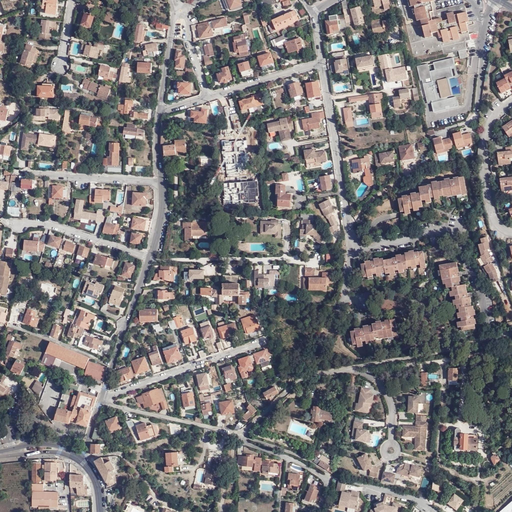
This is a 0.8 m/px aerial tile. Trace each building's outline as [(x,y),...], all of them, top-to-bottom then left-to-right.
[(54,11),(57,12),(58,7),(57,7),(58,0),(55,0),(47,0),(48,1),(44,0),(42,9),(46,10),(45,14),(54,15),(54,11)] [(228,9),(229,13),(237,11),(235,6),(242,4),(240,0),(223,0),(227,9),(228,9)] [(345,0),(344,0),(341,2),(345,22),(349,22),(350,21),(349,15),(347,15),(346,9),(347,9),(345,0)] [(372,0),(375,7),(382,5),(384,10),(390,9),(387,0),(372,0)] [(458,51),(459,52),(466,50),(463,42),(470,40),(466,23),(462,8),(434,15),(430,0),(402,0),(406,16),(404,17),(414,57),(442,50),(443,55),(458,51)] [(433,0),(430,0),(434,15),(462,8),(466,23),(469,22),(464,4),(436,10),(433,0)] [(350,9),(354,26),(364,23),(360,7),(350,9)] [(294,10),(269,22),(270,25),(268,26),(270,28),(271,28),(272,28),(269,29),(270,33),(273,32),(295,22),(295,21),(299,19),(294,10)] [(251,11),(243,13),(246,23),(250,23),(248,15),(252,14),(251,11)] [(95,15),(87,12),(86,14),(82,13),(79,23),(92,26),(95,15)] [(262,12),(259,13),(263,25),(268,23),(262,12)] [(339,32),(337,20),(336,16),(336,14),(328,16),(328,20),(325,20),(327,33),(329,33),(330,35),(334,34),(334,32),(339,32)] [(140,42),(143,29),(146,17),(140,15),(139,20),(134,41),(140,42)] [(222,18),(201,23),(202,26),(199,26),(198,26),(200,38),(213,35),(212,28),(224,26),(222,18)] [(371,23),(372,32),(384,31),(383,28),(391,27),(390,19),(387,20),(384,20),(382,20),(382,21),(380,21),(380,18),(378,18),(379,22),(371,23)] [(43,40),(50,41),(51,35),(49,34),(50,28),(55,28),(56,23),(43,20),(42,26),(43,26),(42,33),(40,33),(40,37),(43,38),(43,40)] [(247,30),(244,31),(244,33),(235,35),(236,36),(233,37),(234,41),(232,41),(235,52),(239,52),(247,50),(245,39),(249,38),(247,30)] [(290,36),(288,32),(270,40),(274,47),(277,46),(276,44),(285,39),(290,36)] [(287,41),(286,41),(284,42),(284,43),(286,48),(287,48),(288,52),(297,49),(298,52),(304,51),(300,38),(295,39),(294,38),(292,38),(293,39),(292,40),(291,39),(286,40),(287,41)] [(286,41),(285,39),(276,44),(277,46),(278,47),(284,43),(284,42),(286,41)] [(105,46),(96,43),(95,47),(83,44),(81,49),(85,50),(84,55),(95,58),(97,49),(104,51),(105,46)] [(144,51),(145,55),(147,55),(148,56),(154,56),(153,51),(158,50),(157,48),(149,50),(148,50),(147,45),(156,43),(145,45),(145,46),(146,50),(144,50),(144,51)] [(205,44),(207,55),(209,54),(210,56),(215,55),(212,43),(205,44)] [(30,67),(32,62),(34,54),(36,49),(32,47),(33,46),(27,44),(20,63),(30,67)] [(182,50),(177,49),(175,66),(185,67),(186,58),(185,58),(185,55),(181,54),(182,50)] [(270,52),(258,56),(263,71),(265,70),(264,67),(272,65),(273,67),(275,67),(270,52)] [(248,59),(253,58),(253,55),(238,58),(239,63),(238,64),(243,78),(254,75),(252,69),(251,69),(248,59)] [(345,58),(344,55),(335,56),(336,64),(335,64),(337,72),(343,71),(343,70),(348,69),(346,58),(345,58)] [(358,67),(375,64),(373,55),(356,58),(357,63),(358,67)] [(392,68),(391,68),(388,69),(387,61),(386,58),(379,59),(382,76),(398,73),(397,64),(391,65),(392,68)] [(420,80),(421,80),(426,101),(431,100),(431,103),(433,112),(445,109),(445,106),(448,105),(449,107),(456,106),(457,106),(455,96),(447,98),(446,96),(451,95),(447,78),(452,77),(450,66),(454,65),(452,58),(433,62),(435,70),(429,71),(428,63),(416,66),(420,80)] [(152,63),(139,62),(138,71),(143,72),(152,73),(152,63)] [(126,77),(128,67),(128,64),(122,63),(121,72),(120,71),(119,81),(121,81),(124,81),(126,82),(126,77)] [(111,68),(101,65),(99,75),(105,77),(104,78),(113,80),(115,72),(111,71),(111,68)] [(228,67),(222,69),(224,72),(221,73),(221,72),(216,73),(217,76),(218,76),(220,83),(232,79),(228,67)] [(511,72),(505,76),(506,78),(497,83),(502,93),(506,90),(506,89),(510,87),(510,86),(511,84),(511,83),(511,82),(511,81),(511,72)] [(314,94),(314,96),(321,95),(318,80),(314,81),(313,75),(310,76),(311,81),(306,82),(309,95),(314,94)] [(101,86),(84,80),(82,84),(85,85),(83,88),(88,90),(89,89),(98,93),(97,96),(107,100),(111,89),(101,86)] [(192,83),(178,81),(177,93),(180,93),(180,92),(191,93),(192,83)] [(298,82),(288,85),(292,97),(302,94),(304,93),(301,83),(299,83),(298,82)] [(55,84),(43,84),(43,86),(39,86),(39,97),(54,97),(55,84)] [(409,88),(394,90),(394,92),(397,92),(397,96),(392,97),(394,106),(401,105),(400,98),(410,97),(409,88)] [(239,99),(240,101),(242,109),(243,110),(263,104),(260,93),(239,99)] [(379,93),(349,97),(350,101),(369,98),(370,105),(371,111),(372,112),(382,111),(380,98),(379,93)] [(9,110),(0,107),(0,118),(6,121),(9,110)] [(39,117),(46,117),(50,117),(50,119),(60,119),(60,109),(50,110),(50,107),(40,107),(40,109),(38,110),(38,111),(30,117),(34,122),(36,121),(38,118),(39,117)] [(352,107),(343,107),(345,122),(353,121),(352,107)] [(208,109),(200,108),(200,110),(193,109),(193,110),(191,110),(191,116),(194,117),(194,122),(206,123),(208,109)] [(310,126),(310,129),(321,127),(320,122),(321,122),(319,111),(312,112),(313,117),(302,119),(304,127),(310,126)] [(91,113),(82,112),(81,116),(79,115),(78,118),(80,119),(79,123),(89,125),(89,126),(96,126),(98,117),(91,117),(91,113)] [(280,119),(280,120),(277,121),(267,123),(269,132),(279,130),(282,129),(284,138),(291,136),(287,117),(280,119)] [(308,130),(304,130),(302,120),(297,121),(300,137),(309,135),(308,130)] [(511,120),(507,124),(506,123),(502,126),(509,137),(511,134),(511,120)] [(136,125),(128,124),(128,127),(121,127),(120,132),(124,132),(124,133),(137,135),(138,129),(136,129),(136,125)] [(291,138),(291,136),(284,138),(282,129),(279,130),(281,140),(291,138)] [(23,132),(21,149),(28,150),(29,142),(38,143),(40,135),(23,132)] [(256,138),(257,132),(246,132),(245,155),(256,155),(257,149),(261,149),(262,138),(256,138)] [(449,138),(451,144),(455,143),(455,145),(463,143),(463,141),(466,140),(467,143),(471,142),(469,132),(461,135),(461,133),(457,134),(457,132),(452,133),(453,137),(449,138)] [(40,134),(38,144),(54,147),(56,136),(49,135),(49,136),(47,136),(47,135),(40,134)] [(0,164),(2,165),(3,159),(9,160),(11,146),(8,145),(9,139),(3,138),(2,142),(0,141),(0,164)] [(164,145),(165,155),(175,154),(175,152),(186,151),(184,138),(174,140),(174,144),(164,145)] [(448,148),(452,147),(451,144),(449,138),(442,140),(441,139),(438,140),(437,138),(433,139),(436,150),(443,148),(443,147),(447,146),(448,148)] [(110,156),(107,156),(107,158),(103,158),(103,164),(118,165),(119,152),(118,152),(118,148),(119,149),(119,143),(110,142),(109,149),(110,149),(110,156)] [(400,160),(400,165),(401,165),(401,162),(402,162),(402,160),(413,158),(412,153),(413,153),(413,149),(414,149),(413,143),(399,145),(401,160),(400,160)] [(506,162),(506,164),(511,163),(510,156),(511,156),(511,146),(506,147),(506,151),(497,153),(499,162),(506,162)] [(315,155),(315,153),(315,149),(304,151),(307,164),(327,161),(325,151),(318,152),(318,154),(315,155)] [(394,160),(393,150),(374,154),(376,166),(382,165),(381,162),(394,160)] [(369,182),(374,185),(369,155),(364,155),(364,157),(352,159),(354,172),(363,171),(363,168),(365,168),(366,175),(367,177),(369,178),(369,182)] [(225,174),(246,175),(246,163),(243,163),(243,159),(237,159),(237,157),(225,157),(225,174)] [(511,173),(508,174),(509,176),(509,177),(500,179),(502,189),(509,188),(509,190),(511,189),(511,173)] [(330,175),(320,176),(322,190),(331,189),(330,182),(331,182),(330,175)] [(374,185),(369,182),(369,178),(367,177),(366,175),(364,175),(365,181),(369,186),(374,185)] [(464,176),(458,177),(458,178),(454,179),(450,179),(445,180),(437,182),(432,183),(432,184),(428,184),(428,185),(419,187),(420,193),(416,193),(416,194),(411,195),(407,196),(408,196),(402,197),(398,198),(400,212),(404,211),(404,212),(410,211),(410,209),(409,207),(413,206),(413,208),(419,207),(423,207),(422,200),(425,200),(426,200),(431,199),(430,197),(430,195),(434,194),(434,197),(440,196),(443,195),(444,196),(447,195),(447,194),(453,193),(453,195),(453,196),(455,195),(462,194),(462,192),(467,191),(464,176)] [(0,188),(9,190),(10,182),(0,179),(0,188)] [(21,179),(21,188),(33,189),(33,180),(21,179)] [(19,191),(20,183),(11,182),(11,191),(19,191)] [(287,185),(277,184),(277,194),(279,194),(278,206),(291,207),(291,202),(290,201),(291,195),(292,196),(292,193),(286,193),(287,185)] [(57,185),(53,185),(53,197),(68,197),(68,191),(64,190),(64,186),(61,186),(61,185),(58,185),(57,185)] [(91,195),(90,201),(104,202),(104,200),(111,200),(112,190),(97,189),(96,195),(91,195)] [(126,193),(118,191),(116,203),(123,204),(126,193)] [(147,193),(133,192),(132,205),(146,206),(146,199),(148,199),(149,198),(150,195),(148,194),(147,194),(147,193)] [(325,216),(335,212),(329,199),(319,204),(325,216)] [(84,209),(74,205),(69,220),(78,223),(79,220),(80,220),(84,209)] [(112,233),(119,235),(120,228),(121,224),(117,223),(116,225),(112,224),(114,217),(109,216),(108,222),(107,222),(104,231),(111,234),(112,233)] [(132,227),(150,230),(152,220),(134,217),(132,227)] [(97,223),(95,228),(100,230),(101,229),(100,228),(102,221),(93,218),(92,222),(97,223)] [(276,236),(281,236),(281,223),(279,223),(279,219),(271,219),(271,221),(261,221),(261,229),(266,228),(266,232),(276,231),(276,233),(276,236)] [(300,234),(306,235),(306,234),(313,235),(313,236),(317,239),(316,240),(321,243),(325,237),(320,234),(322,233),(316,229),(316,225),(312,224),(312,220),(303,219),(302,229),(300,229),(300,234)] [(204,222),(199,222),(199,224),(192,224),(191,222),(183,222),(183,228),(185,228),(185,241),(191,241),(191,235),(206,235),(206,233),(207,233),(207,230),(206,230),(206,225),(204,225),(204,222)] [(143,237),(149,238),(150,233),(142,232),(142,234),(132,233),(131,242),(138,244),(141,242),(141,239),(143,238),(143,237)] [(62,238),(51,234),(49,238),(50,239),(49,243),(59,247),(62,238)] [(39,250),(39,237),(33,237),(33,239),(23,239),(23,250),(39,250)] [(487,250),(488,250),(490,249),(487,237),(480,239),(482,244),(478,245),(480,252),(482,251),(483,255),(481,256),(480,257),(485,266),(484,267),(485,268),(487,271),(485,273),(486,274),(487,275),(490,274),(491,279),(494,278),(495,281),(499,280),(497,272),(496,272),(495,270),(496,269),(490,258),(492,257),(489,252),(487,252),(487,250)] [(64,238),(60,251),(64,253),(65,250),(74,252),(76,244),(72,243),(73,242),(64,238)] [(91,248),(81,245),(78,254),(88,257),(91,248)] [(426,264),(424,251),(418,252),(418,249),(416,249),(414,250),(414,252),(409,253),(409,252),(405,253),(405,254),(401,255),(401,256),(396,257),(396,255),(395,256),(392,256),(393,258),(383,260),(383,258),(379,259),(374,260),(374,259),(372,259),(370,259),(370,260),(370,262),(365,263),(361,264),(364,277),(368,276),(368,277),(373,276),(373,274),(372,272),(376,272),(376,273),(376,274),(382,273),(385,272),(385,274),(390,273),(390,274),(395,273),(395,270),(395,269),(398,268),(398,270),(404,269),(408,268),(408,267),(412,266),(417,265),(416,263),(420,262),(421,264),(421,265),(426,264)] [(113,259),(109,258),(102,255),(98,254),(95,263),(106,267),(107,264),(111,265),(113,259)] [(458,260),(442,263),(443,269),(440,269),(442,279),(445,279),(446,283),(447,288),(452,287),(453,290),(452,290),(453,295),(456,295),(457,295),(458,298),(456,298),(456,299),(457,304),(458,308),(459,308),(460,312),(461,317),(463,316),(464,320),(462,321),(460,321),(461,326),(462,331),(476,328),(475,324),(477,323),(476,318),(477,318),(477,316),(477,315),(475,315),(474,309),(474,305),(472,306),(471,302),(469,296),(471,296),(472,296),(471,294),(471,292),(468,293),(466,284),(461,285),(460,281),(459,276),(461,275),(462,275),(461,273),(461,271),(460,271),(458,272),(457,266),(459,266),(458,260)] [(12,263),(1,261),(0,267),(0,293),(7,294),(8,287),(10,278),(9,277),(12,263)] [(134,265),(126,263),(122,274),(130,277),(132,272),(133,272),(135,267),(134,266),(134,265)] [(170,270),(170,265),(161,265),(161,270),(159,270),(159,272),(156,273),(154,279),(160,280),(160,277),(163,277),(163,280),(171,280),(170,270)] [(184,269),(184,279),(205,278),(204,269),(184,269)] [(277,275),(277,270),(269,270),(269,274),(266,274),(266,276),(264,276),(261,276),(261,274),(258,274),(258,270),(254,270),(254,285),(264,285),(274,285),(274,275),(277,275)] [(310,286),(310,291),(327,291),(327,284),(333,284),(333,274),(323,274),(323,279),(304,279),(304,286),(310,286)] [(82,293),(85,295),(86,293),(92,295),(91,297),(96,299),(98,293),(97,292),(97,291),(101,292),(103,285),(95,282),(94,285),(90,283),(91,282),(86,281),(82,293)] [(239,284),(223,284),(223,293),(223,301),(228,301),(228,305),(231,305),(239,305),(239,292),(239,284)] [(126,289),(116,286),(114,290),(115,290),(111,302),(118,304),(118,303),(121,304),(122,299),(121,299),(122,295),(124,295),(126,289)] [(217,294),(217,293),(217,288),(204,288),(203,290),(205,295),(212,295),(212,297),(216,297),(216,294),(217,294)] [(166,292),(166,290),(158,290),(157,295),(159,295),(159,299),(174,299),(175,292),(170,292),(166,292)] [(223,301),(223,293),(219,293),(219,294),(217,294),(216,294),(216,297),(216,304),(219,304),(223,304),(228,305),(228,301),(223,301)] [(5,306),(0,304),(0,320),(6,322),(8,312),(9,312),(10,312),(8,311),(9,308),(6,307),(5,306)] [(63,322),(66,324),(68,318),(71,310),(66,308),(64,316),(65,316),(63,322)] [(158,309),(142,309),(143,311),(140,310),(140,322),(158,321),(158,309)] [(76,315),(74,321),(73,323),(90,330),(94,320),(95,320),(97,316),(89,313),(88,315),(86,314),(87,312),(83,310),(80,317),(76,315)] [(40,318),(27,313),(24,322),(37,327),(40,318)] [(174,315),(173,315),(174,320),(177,328),(180,327),(180,326),(181,326),(178,317),(175,317),(174,315)] [(254,318),(244,322),(244,323),(243,324),(246,334),(261,329),(257,319),(254,320),(254,318)] [(394,334),(399,333),(396,318),(390,319),(390,320),(386,321),(386,320),(385,318),(383,319),(381,319),(381,320),(382,322),(377,323),(377,322),(372,323),(373,325),(369,326),(364,327),(363,326),(363,325),(362,326),(360,326),(360,327),(361,329),(355,330),(351,331),(354,344),(358,343),(358,344),(363,343),(362,341),(362,340),(366,339),(366,340),(366,341),(371,340),(375,339),(375,337),(379,336),(384,335),(385,338),(394,336),(394,334)] [(177,328),(174,320),(167,322),(170,330),(177,328)] [(209,336),(210,339),(212,339),(214,339),(215,338),(215,337),(214,335),(215,334),(210,321),(206,323),(207,325),(205,325),(206,327),(202,329),(205,338),(209,336)] [(235,322),(226,325),(229,334),(233,333),(234,335),(238,333),(235,322)] [(61,326),(54,324),(50,335),(57,337),(61,326)] [(79,335),(82,337),(85,329),(75,324),(73,328),(71,328),(68,336),(74,338),(75,337),(76,333),(78,333),(78,335),(79,335)] [(159,324),(152,326),(154,330),(156,329),(157,332),(162,331),(159,324)] [(229,334),(226,325),(218,328),(222,338),(226,337),(226,335),(229,334)] [(186,343),(197,340),(193,328),(186,330),(186,328),(181,330),(186,343)] [(93,332),(86,330),(84,335),(88,336),(85,345),(88,346),(88,347),(99,351),(101,347),(102,347),(104,342),(97,339),(96,341),(93,339),(94,338),(92,337),(93,332)] [(19,348),(22,349),(24,345),(13,341),(14,336),(9,334),(7,339),(7,343),(10,344),(8,350),(7,354),(14,357),(19,348)] [(90,357),(51,342),(41,362),(52,366),(56,356),(85,368),(90,357)] [(172,349),(171,346),(168,347),(169,350),(164,351),(168,363),(172,362),(174,363),(177,362),(178,360),(181,358),(177,347),(172,349)] [(267,356),(272,354),(269,346),(264,348),(264,350),(265,350),(267,356)] [(157,347),(153,348),(155,353),(150,355),(154,365),(163,362),(157,347)] [(264,370),(270,368),(271,367),(267,356),(265,350),(254,354),(257,363),(260,362),(263,370),(264,370)] [(254,362),(252,355),(238,360),(241,367),(238,368),(242,379),(248,377),(246,371),(246,370),(247,370),(248,372),(252,370),(253,369),(251,366),(253,365),(252,362),(254,362)] [(145,357),(132,362),(137,374),(140,373),(140,374),(144,373),(144,372),(145,371),(145,372),(149,371),(148,370),(149,370),(150,369),(145,357)] [(27,362),(19,359),(17,360),(13,370),(22,375),(26,366),(26,365),(27,362)] [(103,381),(108,368),(89,362),(85,375),(103,381)] [(226,391),(232,389),(230,382),(231,381),(231,380),(236,378),(231,364),(222,367),(225,378),(226,382),(227,381),(227,382),(226,383),(226,384),(224,384),(226,391)] [(135,377),(132,367),(117,372),(120,382),(135,377)] [(456,380),(456,370),(448,369),(448,379),(456,380)] [(200,390),(210,388),(206,372),(196,374),(200,390)] [(267,382),(280,375),(279,374),(279,372),(266,379),(267,382)] [(33,387),(40,396),(43,387),(35,382),(33,387)] [(0,400),(2,402),(8,393),(7,393),(10,388),(7,386),(6,387),(5,389),(0,385),(0,400)] [(218,386),(214,387),(216,392),(211,393),(212,395),(221,393),(218,386)] [(275,386),(263,393),(266,399),(268,398),(270,400),(272,399),(271,396),(278,393),(275,386)] [(361,387),(358,403),(357,411),(366,412),(368,406),(368,403),(370,403),(372,403),(374,394),(370,394),(371,389),(361,387)] [(160,401),(162,409),(167,407),(161,388),(158,389),(158,388),(142,394),(136,397),(138,402),(140,401),(140,403),(142,402),(144,407),(160,401)] [(73,412),(71,420),(77,421),(77,422),(89,426),(93,411),(92,410),(93,407),(94,407),(98,397),(79,391),(78,396),(73,412)] [(195,408),(192,392),(182,394),(185,410),(195,408)] [(70,411),(73,412),(78,396),(75,395),(70,411)] [(409,396),(408,412),(418,412),(418,397),(409,396)] [(200,402),(203,415),(208,414),(208,411),(211,411),(210,404),(213,404),(212,399),(209,399),(209,400),(200,402)] [(233,401),(220,403),(221,408),(220,408),(222,415),(235,413),(233,401)] [(257,411),(250,405),(247,409),(248,410),(249,409),(250,411),(243,417),(247,421),(257,411)] [(331,420),(332,410),(320,409),(320,407),(313,406),(313,409),(311,408),(310,413),(312,413),(311,420),(318,421),(319,419),(331,420)] [(58,408),(55,418),(67,422),(68,419),(71,420),(73,412),(70,411),(58,408)] [(109,429),(122,424),(121,422),(119,422),(117,415),(105,419),(109,429)] [(126,421),(129,427),(134,425),(132,419),(126,421)] [(355,435),(355,439),(369,441),(370,436),(366,436),(366,432),(366,430),(362,429),(363,422),(354,421),(351,434),(355,435)] [(426,439),(427,421),(416,421),(416,426),(403,426),(403,436),(415,437),(414,450),(425,450),(425,439),(426,439)] [(136,425),(140,440),(156,435),(152,424),(146,426),(146,422),(136,425)] [(476,450),(477,434),(461,434),(461,430),(460,428),(457,428),(456,430),(455,448),(456,451),(459,451),(461,449),(466,449),(467,451),(469,451),(471,449),(476,450)] [(101,431),(95,429),(93,437),(95,440),(99,439),(101,431)] [(100,453),(100,444),(91,444),(91,453),(100,453)] [(167,473),(182,472),(181,466),(180,467),(179,453),(167,453),(168,467),(166,467),(167,473)] [(253,463),(253,459),(254,455),(247,454),(247,456),(239,456),(238,463),(242,464),(242,466),(252,467),(253,463)] [(370,461),(368,458),(366,454),(357,458),(363,471),(368,468),(370,471),(369,476),(377,477),(379,468),(372,467),(370,461)] [(494,465),(501,459),(497,455),(494,454),(491,457),(491,459),(494,465)] [(102,458),(95,462),(106,483),(108,486),(114,484),(113,483),(116,482),(114,476),(112,472),(115,470),(108,457),(102,459),(102,458)] [(209,465),(205,484),(215,485),(218,467),(220,468),(222,460),(213,458),(212,465),(209,465)] [(313,462),(331,473),(333,469),(329,467),(330,466),(316,458),(313,462)] [(40,460),(33,460),(32,494),(32,506),(58,507),(58,492),(43,492),(43,482),(40,482),(40,460)] [(270,461),(263,460),(263,465),(262,471),(268,471),(268,472),(279,473),(279,464),(274,463),(270,463),(270,461)] [(57,481),(57,470),(57,463),(46,463),(45,468),(43,467),(43,472),(45,472),(45,480),(57,481)] [(396,473),(402,475),(402,473),(410,475),(419,477),(422,468),(405,463),(403,468),(401,467),(398,468),(396,473)] [(392,483),(394,475),(383,472),(381,480),(392,483)] [(289,474),(288,479),(290,479),(290,485),(288,485),(288,488),(293,489),(293,490),(297,490),(298,484),(300,484),(301,480),(302,480),(302,478),(300,478),(300,475),(289,474)] [(84,476),(70,475),(71,496),(77,497),(88,497),(87,485),(84,484),(84,476)] [(446,480),(440,478),(439,483),(437,491),(436,496),(437,498),(441,499),(446,480)] [(337,487),(345,489),(346,483),(338,481),(337,487)] [(313,502),(318,491),(316,490),(317,488),(311,485),(306,499),(303,498),(302,502),(307,504),(309,501),(313,502)] [(338,504),(357,509),(359,501),(357,501),(359,492),(351,490),(351,492),(351,493),(346,492),(344,492),(342,491),(338,504)] [(456,509),(463,500),(455,494),(448,503),(456,509)] [(509,511),(511,510),(511,501),(499,511),(509,511)] [(293,511),(292,511),(293,503),(286,502),(284,511),(293,511)] [(401,511),(403,506),(393,503),(392,508),(384,506),(383,503),(376,506),(377,509),(370,511),(401,511)]
